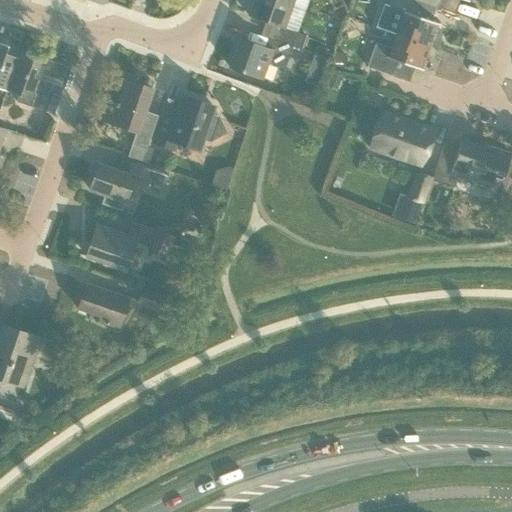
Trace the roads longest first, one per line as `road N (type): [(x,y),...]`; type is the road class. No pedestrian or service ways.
road 1 (primary): [(511,438),(344,444),(237,473),(153,511)]
road 2 (primary): [(237,511),(302,484),(385,463),(511,456)]
road 3 (residential): [(24,247),(98,36)]
road 4 (residential): [(98,36),(112,24),(191,51),(209,0)]
